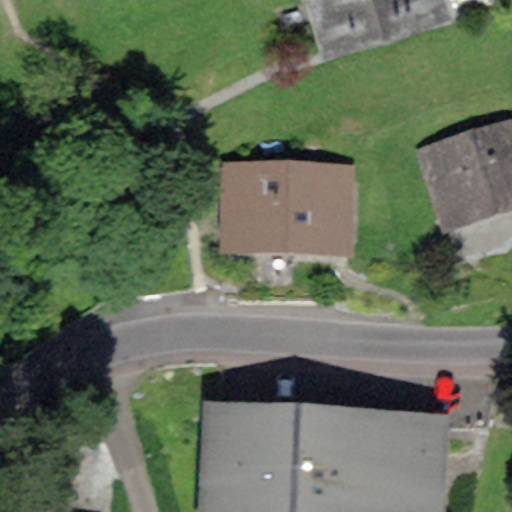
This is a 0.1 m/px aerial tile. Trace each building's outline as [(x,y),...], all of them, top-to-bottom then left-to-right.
[(319,0),(328,25),(408,0),(319,0)] [(453,216),(511,197),(511,132),(429,158),(437,183),(442,182),(453,216)] [(282,176),(238,176),(237,300),(327,302),(331,188),(330,182),(282,182),(282,176)] [(111,300),(190,287),(187,244),(176,234),(102,246),(102,249),(110,298),(111,300)] [(72,251),(0,300),(0,367),(99,302),(111,300),(110,298),(102,249),(102,246),(72,251)] [(361,511),(361,510),(401,511),(419,511),(424,423),(351,419),(350,433),(279,429),(280,415),(222,412),(216,511),(361,511)] [(0,511),(53,511),(51,485),(0,489),(0,511)]
